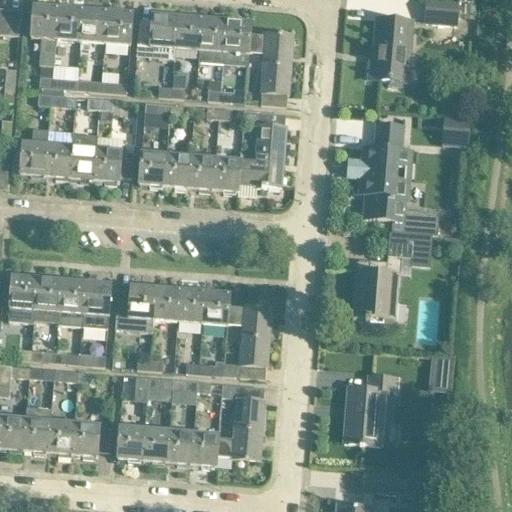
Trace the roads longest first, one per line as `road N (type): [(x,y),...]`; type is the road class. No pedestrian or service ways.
road 1 (residential): [(307,233),(0,215)]
road 2 (residential): [(307,233),(288,511)]
road 3 (residential): [(261,511),(0,494)]
road 4 (residential): [(330,1),(307,233)]
